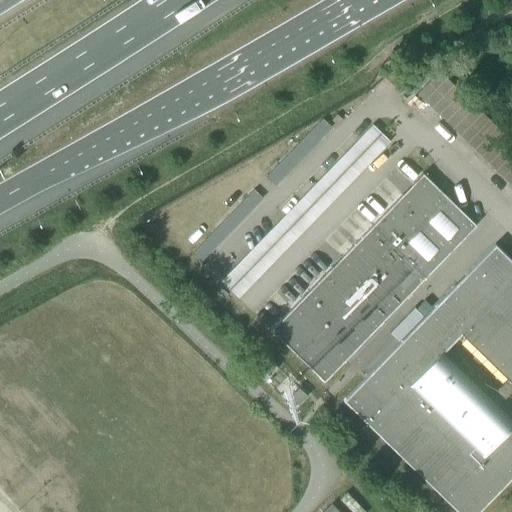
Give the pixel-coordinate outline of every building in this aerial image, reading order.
[(511,141),(440,73),(418,97),(511,186),(511,141)] [(319,120),(264,177),(274,187),(330,130),(319,120)] [(371,127),(219,286),(236,303),(388,144),(371,127)] [(324,383),(476,226),(423,174),(271,331),(324,383)] [(251,192),(191,254),(202,264),(262,203),(251,192)] [(511,261),(495,245),(363,381),(343,401),(457,511),(478,511),(511,477),(511,261)] [(264,383),(278,368),(269,360),(256,374),(264,383)] [(293,411),(307,397),(299,389),(285,403),(293,411)]
